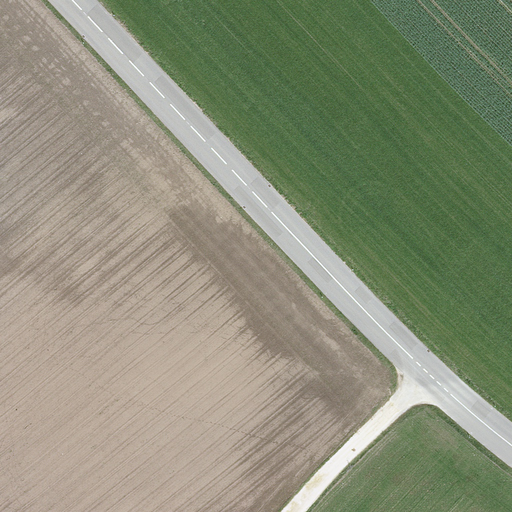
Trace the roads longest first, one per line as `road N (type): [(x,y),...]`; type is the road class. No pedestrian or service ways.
road 1 (primary): [(511,445),(380,326),(72,0)]
road 2 (track): [(428,373),(293,511)]
